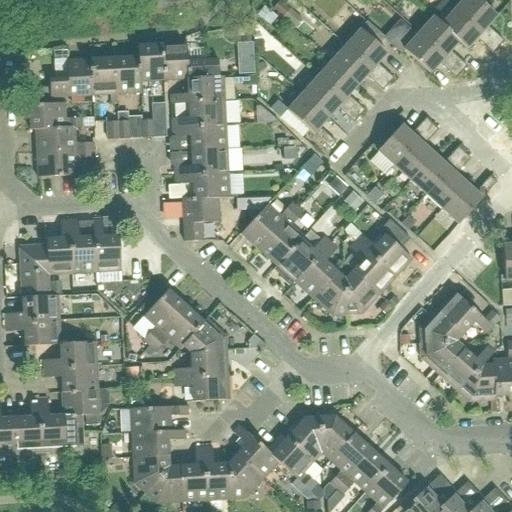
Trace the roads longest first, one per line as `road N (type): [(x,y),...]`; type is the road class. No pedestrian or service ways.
road 1 (residential): [(304,368),(124,204),(23,205)]
road 2 (residential): [(353,372),(511,196)]
road 3 (residential): [(511,442),(435,440),(353,372)]
road 4 (residential): [(431,98),(395,100),(331,170)]
